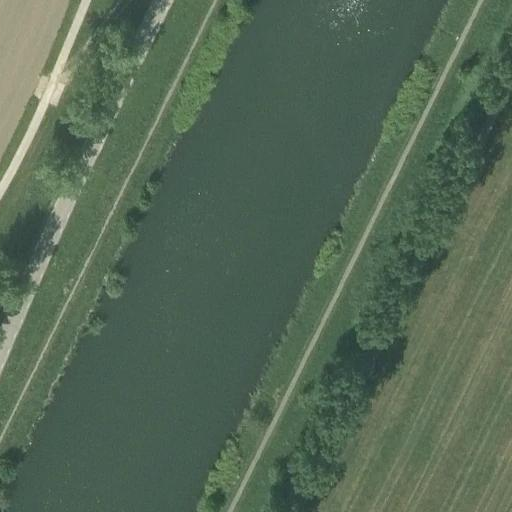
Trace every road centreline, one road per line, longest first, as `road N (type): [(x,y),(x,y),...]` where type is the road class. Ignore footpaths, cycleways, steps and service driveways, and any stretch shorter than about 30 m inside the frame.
road 1 (track): [(511,112),(317,511)]
road 2 (tertiary): [(0,351),(167,0)]
